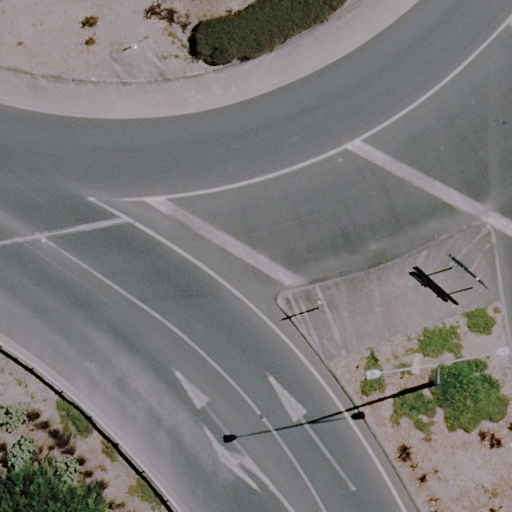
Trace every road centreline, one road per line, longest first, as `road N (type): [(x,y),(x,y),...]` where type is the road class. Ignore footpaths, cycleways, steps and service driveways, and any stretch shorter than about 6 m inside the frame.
road 1 (primary): [(511,15),(416,104),(285,171),(141,199),(0,185)]
road 2 (primary): [(324,511),(256,413),(158,312),(0,189)]
